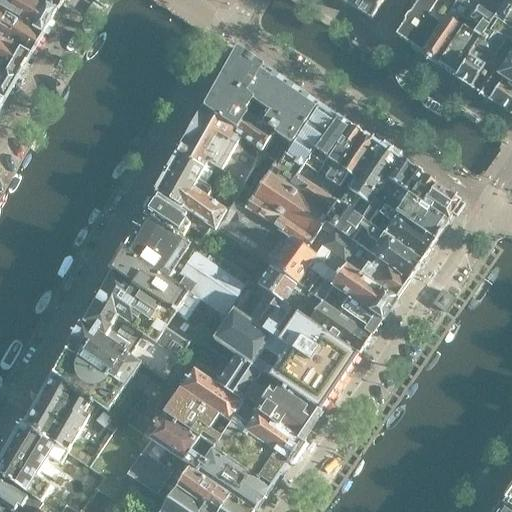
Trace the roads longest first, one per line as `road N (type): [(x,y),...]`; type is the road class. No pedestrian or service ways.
road 1 (residential): [(0,432),(233,26)]
road 2 (residential): [(489,203),(282,511)]
road 3 (residential): [(233,26),(489,203)]
road 4 (residential): [(86,0),(0,150)]
road 5 (residential): [(511,130),(378,40)]
